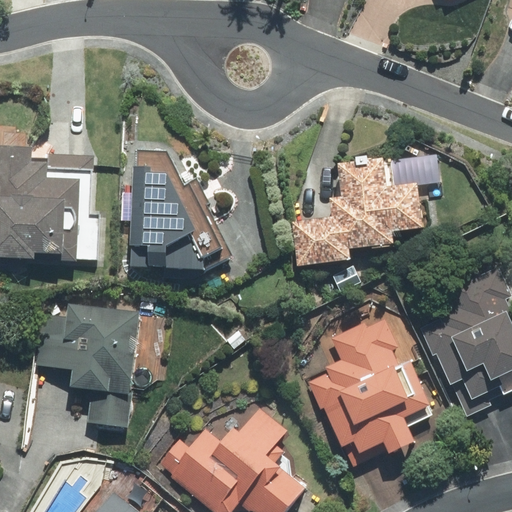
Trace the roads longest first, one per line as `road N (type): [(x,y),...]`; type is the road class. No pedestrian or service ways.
road 1 (residential): [(339,58),(273,105),(249,111),(203,86),(164,20)]
road 2 (residential): [(339,58),(511,125)]
road 3 (residential): [(164,20),(257,34),(339,58)]
road 4 (residential): [(0,31),(64,19),(164,20)]
